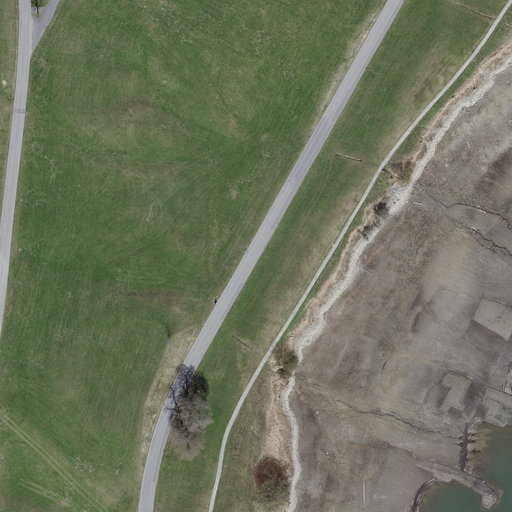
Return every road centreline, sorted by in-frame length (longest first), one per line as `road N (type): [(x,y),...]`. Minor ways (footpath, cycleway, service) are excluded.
road 1 (tertiary): [(147,511),(179,388),(397,0)]
road 2 (tertiary): [(4,251),(25,0)]
